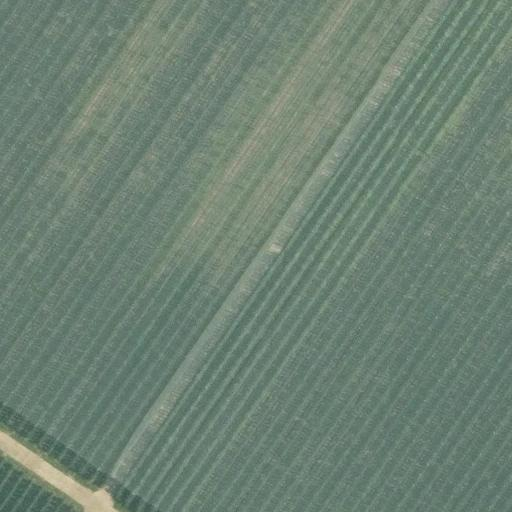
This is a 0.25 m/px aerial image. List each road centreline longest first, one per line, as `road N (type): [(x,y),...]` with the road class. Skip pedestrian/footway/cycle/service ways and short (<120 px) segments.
road 1 (track): [(445,0),(92,511)]
road 2 (track): [(0,442),(101,511)]
